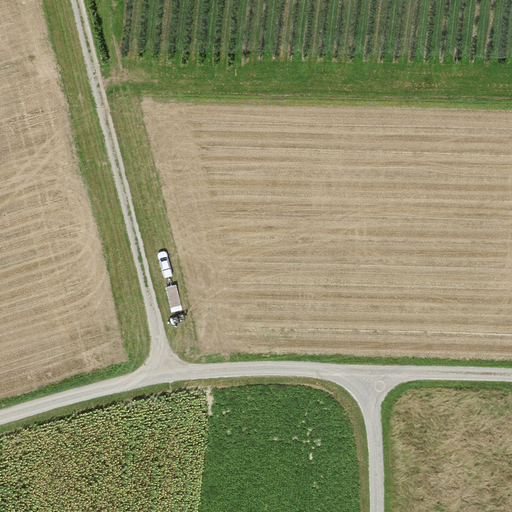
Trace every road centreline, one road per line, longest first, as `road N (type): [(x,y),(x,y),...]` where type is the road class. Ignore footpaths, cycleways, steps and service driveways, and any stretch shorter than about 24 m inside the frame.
road 1 (track): [(0,421),(166,364),(323,369),(369,380),(405,372),(511,376)]
road 2 (track): [(166,364),(78,0)]
road 3 (track): [(379,511),(369,380)]
